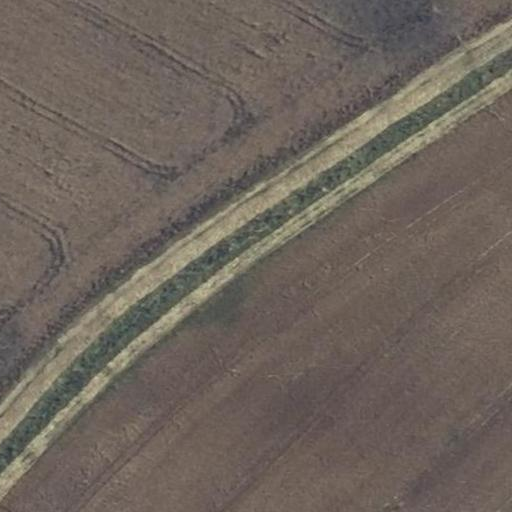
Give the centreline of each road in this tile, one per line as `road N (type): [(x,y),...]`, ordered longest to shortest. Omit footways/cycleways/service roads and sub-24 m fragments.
road 1 (track): [(0,495),(143,341),(397,152),(511,81)]
road 2 (track): [(511,37),(139,278),(0,431)]
